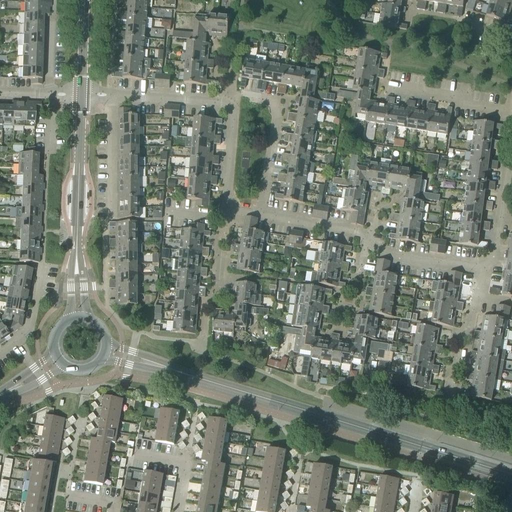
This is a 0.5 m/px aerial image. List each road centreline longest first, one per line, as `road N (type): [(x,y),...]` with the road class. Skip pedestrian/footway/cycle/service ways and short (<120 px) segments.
road 1 (tertiary): [(511,475),(153,365)]
road 2 (residential): [(225,211),(234,109),(113,97)]
road 3 (tertiary): [(82,94),(76,265)]
road 4 (residential): [(511,111),(383,87)]
